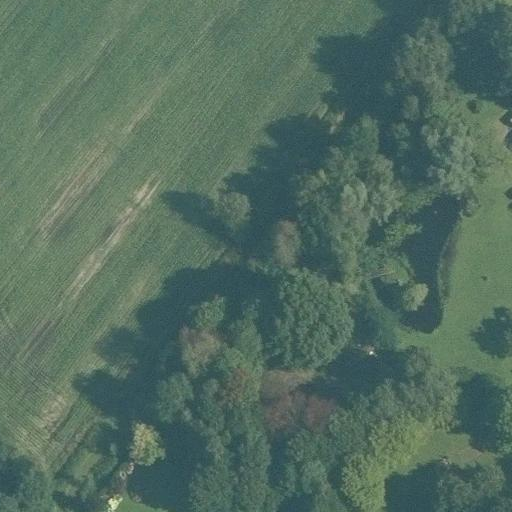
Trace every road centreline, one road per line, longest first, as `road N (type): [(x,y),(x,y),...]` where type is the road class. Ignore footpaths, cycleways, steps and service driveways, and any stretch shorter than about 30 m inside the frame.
road 1 (track): [(78,474),(430,0)]
road 2 (residential): [(0,218),(136,24)]
